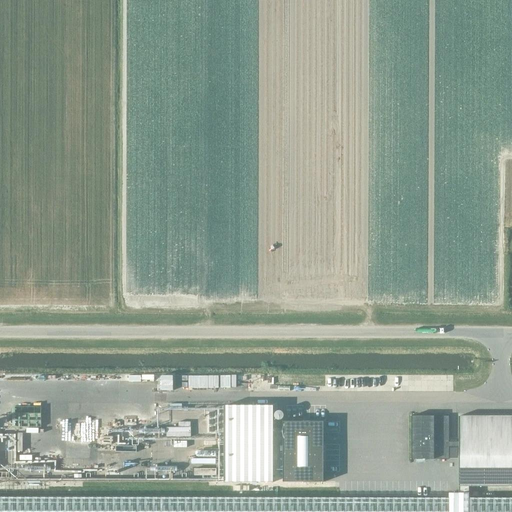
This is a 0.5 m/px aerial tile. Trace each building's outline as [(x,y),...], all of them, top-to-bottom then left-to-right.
[(224,482),(272,482),(273,409),(227,409),(224,482)] [(433,416),(411,416),(411,459),(449,460),(449,447),(458,447),(458,494),(469,494),(469,487),(499,487),(511,486),(511,416),(459,416),(459,442),(449,442),(449,416),(439,416),(433,416)] [(323,422),(283,422),(283,482),(323,482),(323,422)] [(123,427),(101,426),(101,435),(116,436),(116,432),(123,432),(123,427)] [(511,511),(511,499),(469,499),(469,494),(458,494),(449,494),(449,499),(340,499),(0,498),(0,511),(511,511)]
